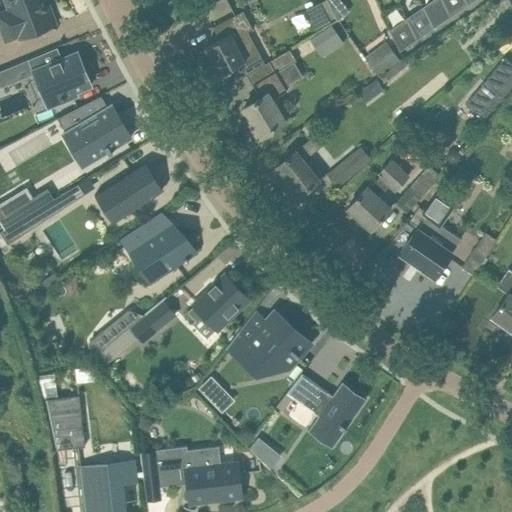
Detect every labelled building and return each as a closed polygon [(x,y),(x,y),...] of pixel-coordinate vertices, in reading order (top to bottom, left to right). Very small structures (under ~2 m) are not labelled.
[(56,24),(50,9),(48,10),(43,0),(5,0),(9,9),(0,12),(0,25),(6,40),(18,35),(20,38),(56,24)] [(440,0),(431,0),(422,6),(432,28),(448,17),(440,0)] [(463,0),(440,0),(448,17),(466,5),(463,0)] [(422,6),(405,18),(414,40),(432,28),(422,6)] [(227,70),(227,72),(230,70),(236,80),(246,74),(264,64),(246,32),(252,28),(243,10),(213,27),(219,39),(205,47),(220,74),(227,70)] [(414,40),(405,18),(387,30),(398,51),(414,40)] [(332,24),(330,26),(310,38),(316,49),(337,36),(338,35),(332,24)] [(62,58),(57,47),(28,59),(47,107),(78,95),(76,91),(92,85),(78,52),(62,58)] [(375,49),(365,56),(379,75),(400,60),(392,49),(381,56),(375,49)] [(250,124),(245,127),(253,140),(285,120),(272,99),(286,91),(276,72),(295,61),(288,50),(264,64),(246,74),(260,97),(243,108),(251,122),(250,123),(250,124)] [(511,62),(505,57),(465,104),(484,119),(511,86),(511,62)] [(82,143),(92,161),(108,151),(109,154),(112,152),(111,149),(131,137),(124,126),(120,128),(116,120),(119,118),(111,104),(103,109),(98,112),(92,100),(57,117),(65,131),(63,133),(73,148),(82,143)] [(314,135),(276,165),(300,195),(326,174),(315,161),(308,166),(303,159),(321,144),(314,135)] [(340,189),(372,160),(360,147),(328,175),(340,189)] [(366,187),(347,207),(371,229),(389,209),(374,195),(386,182),(394,189),(407,175),(390,160),(377,174),(379,175),(367,188),(366,187)] [(437,160),(431,167),(429,165),(395,202),(406,212),(440,176),(438,174),(444,166),(437,160)] [(117,220),(162,190),(144,163),(99,192),(117,220)] [(85,194),(78,183),(54,198),(48,203),(54,213),(85,194)] [(54,197),(48,188),(31,198),(37,208),(37,209),(48,203),(54,198),(54,197)] [(408,223),(416,229),(400,252),(435,276),(451,253),(451,252),(461,238),(440,224),(453,205),(436,193),(425,210),(420,206),(408,223)] [(163,212),(162,211),(119,239),(120,240),(122,239),(150,282),(148,283),(149,284),(185,261),(186,262),(189,260),(188,259),(196,253),(185,236),(171,228),(161,213),(163,212)] [(38,224),(31,213),(0,233),(7,244),(38,224)] [(472,250),(467,258),(479,265),(484,258),(472,250)] [(511,329),(511,270),(508,268),(496,286),(508,294),(492,316),(511,329)] [(44,288),(58,279),(54,273),(40,283),(44,288)] [(202,314),(217,329),(239,308),(236,304),(245,295),(229,278),(225,275),(221,278),(193,305),(187,311),(196,321),(202,314)] [(154,306),(129,326),(142,341),(167,321),(154,306)] [(228,346),(257,372),(273,354),(288,367),(309,344),(287,324),(285,327),(274,317),(276,314),(274,312),(270,317),(266,321),(251,337),(249,340),(239,332),(239,331),(228,346)] [(110,325),(91,339),(100,350),(118,336),(110,325)] [(332,447),(367,398),(342,381),(332,394),(302,372),(287,393),(318,415),(308,430),(332,447)] [(212,376),(202,386),(213,398),(223,388),(212,376)] [(79,395),(47,398),(58,449),(85,446),(79,395)] [(259,437),(250,448),(260,458),(269,445),(259,437)] [(187,463),(179,464),(178,455),(157,458),(156,450),(140,452),(143,478),(158,477),(159,486),(188,483),(191,503),(240,497),(236,461),(188,467),(187,463)] [(125,511),(123,483),(138,481),(135,459),(79,465),(83,511),(125,511)]
